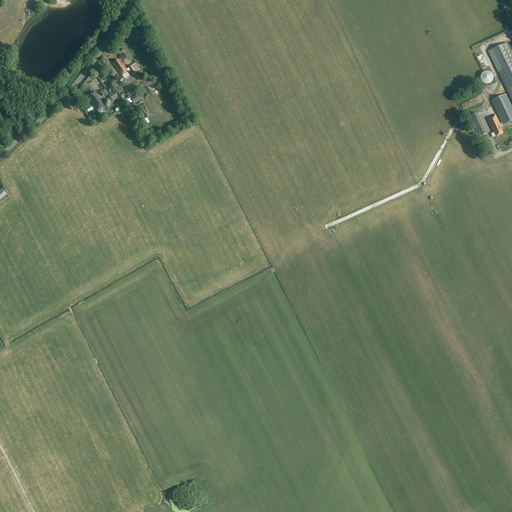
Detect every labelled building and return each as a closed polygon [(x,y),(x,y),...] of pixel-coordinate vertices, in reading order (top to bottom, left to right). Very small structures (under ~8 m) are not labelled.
[(511,53),(507,43),(488,52),(498,72),(499,72),(507,89),(511,99),(511,107),(506,95),(492,102),(503,125),(511,121),(511,53)] [(128,72),(126,70),(124,66),(123,67),(118,60),(113,64),(122,77),(126,73),(128,72)] [(136,72),(131,66),(126,70),(128,72),(130,71),(133,75),(136,72)] [(488,72),(487,72),(486,72),(484,72),(483,73),(482,74),(481,75),(481,77),(480,78),(481,80),(481,81),(482,82),(483,83),(483,84),(485,84),(486,85),(488,85),(489,84),(491,84),(492,83),(493,82),(493,80),(493,78),(493,76),(493,75),(492,74),(491,73),(490,73),(489,72),(488,72)] [(105,106),(98,96),(97,96),(94,92),(88,96),(93,103),(92,104),(97,112),(105,106)] [(108,96),(112,102),(118,98),(114,92),(108,96)] [(141,98),(138,94),(130,99),(134,104),(141,98)] [(477,113),(467,118),(473,130),(477,128),(479,133),(484,131),(482,125),(477,113)] [(487,119),(491,128),(492,127),(497,137),(503,134),(500,127),(501,127),(496,115),(487,119)]
